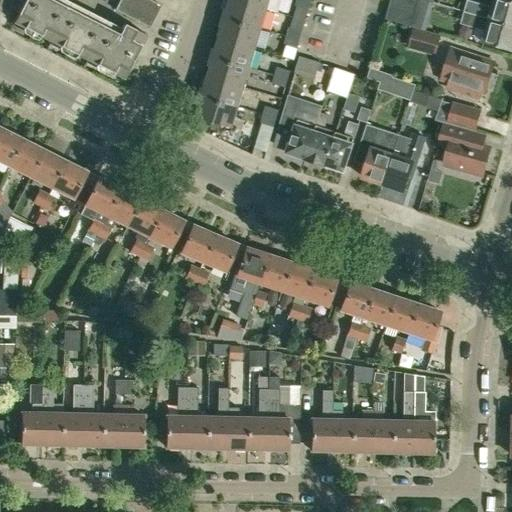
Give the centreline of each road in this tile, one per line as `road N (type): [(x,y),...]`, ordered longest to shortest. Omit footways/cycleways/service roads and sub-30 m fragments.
road 1 (residential): [(490,270),(477,347),(472,479),(459,488),(0,481)]
road 2 (unclassified): [(490,270),(274,198),(148,137)]
road 3 (unclassified): [(148,137),(0,60)]
road 4 (residential): [(148,137),(199,0)]
